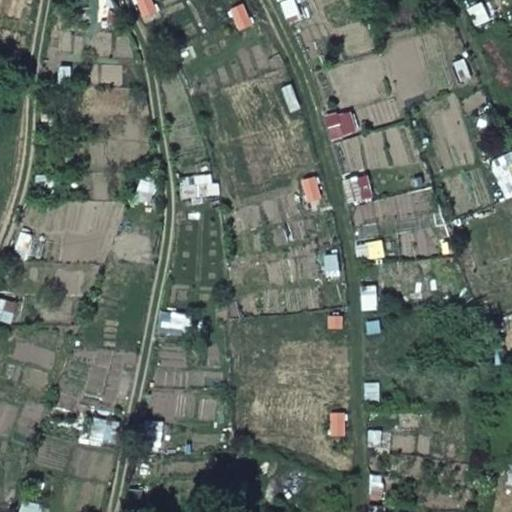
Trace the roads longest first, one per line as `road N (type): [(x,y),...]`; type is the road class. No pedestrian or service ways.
road 1 (track): [(359,511),(358,343),(346,242),(315,111),(272,0)]
road 2 (track): [(123,0),(147,56),(169,205),(114,511)]
road 3 (track): [(46,0),(31,137),(0,247)]
road 4 (track): [(511,132),(450,0)]
